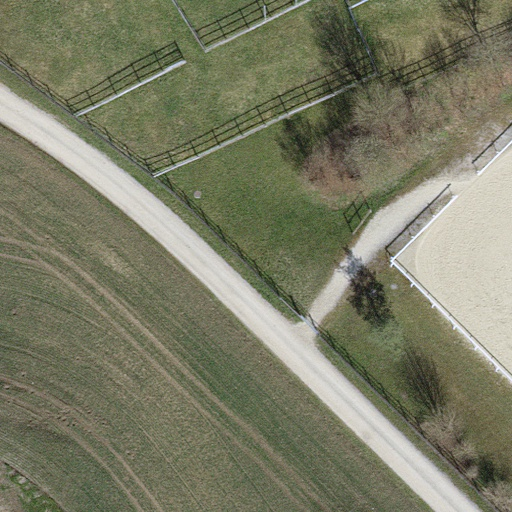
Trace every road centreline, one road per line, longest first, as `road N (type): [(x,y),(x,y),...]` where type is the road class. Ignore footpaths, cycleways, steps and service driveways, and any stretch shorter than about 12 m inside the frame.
road 1 (track): [(0,104),(75,150),(161,220),(458,511)]
road 2 (track): [(292,346),(361,261),(511,111)]
